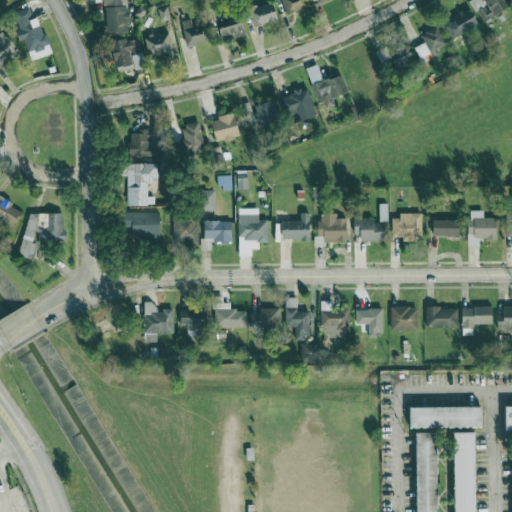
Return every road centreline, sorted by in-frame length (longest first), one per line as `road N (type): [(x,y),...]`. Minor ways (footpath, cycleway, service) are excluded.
road 1 (tertiary): [(44,303),(97,276),(511,272)]
road 2 (residential): [(89,96),(206,79),(296,48),(387,0)]
road 3 (residential): [(97,276),(89,73),(60,0)]
road 4 (residential): [(89,73),(16,85),(0,116),(9,155),(31,173),(91,173)]
road 5 (tertiary): [(0,398),(37,455),(58,511)]
